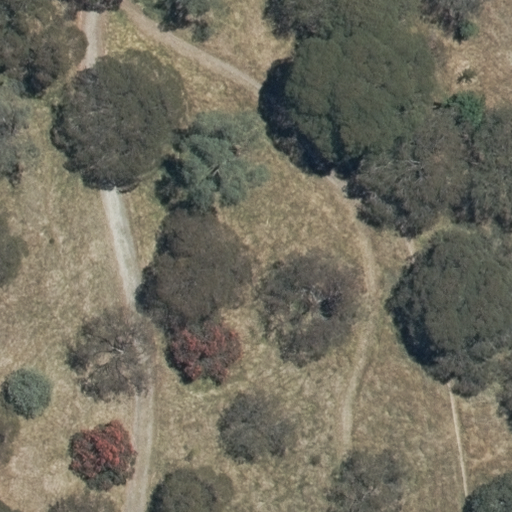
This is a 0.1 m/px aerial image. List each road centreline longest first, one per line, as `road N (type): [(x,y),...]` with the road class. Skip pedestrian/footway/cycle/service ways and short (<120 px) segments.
road 1 (track): [(88,0),(155,438),(133,511)]
road 2 (track): [(378,197),(321,123),(158,42),(98,0)]
road 3 (track): [(467,511),(450,433),(447,364),(378,197)]
